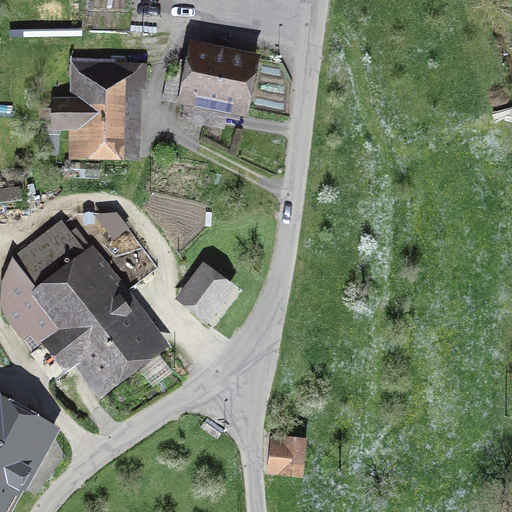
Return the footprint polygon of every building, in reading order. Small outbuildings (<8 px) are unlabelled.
[(168,76),(164,98),(186,103),(183,119),(216,126),(221,103),(241,107),(250,65),(196,54),(195,63),(186,61),(185,65),(181,64),(178,78),(168,76)] [(83,65),(82,106),(55,106),(55,123),(82,124),(81,148),(127,150),(129,82),(135,83),(136,66),(83,65)] [(13,263),(3,282),(0,304),(7,312),(4,314),(33,352),(30,354),(53,383),(70,369),(64,361),(79,349),(105,383),(152,347),(126,313),(136,305),(126,291),(122,294),(74,231),(67,237),(59,226),(12,262),(13,263)] [(205,276),(190,295),(207,309),(222,289),(205,276)] [(0,509),(48,426),(0,398),(0,509)] [(274,438),(271,471),(300,474),(303,442),(274,438)]
